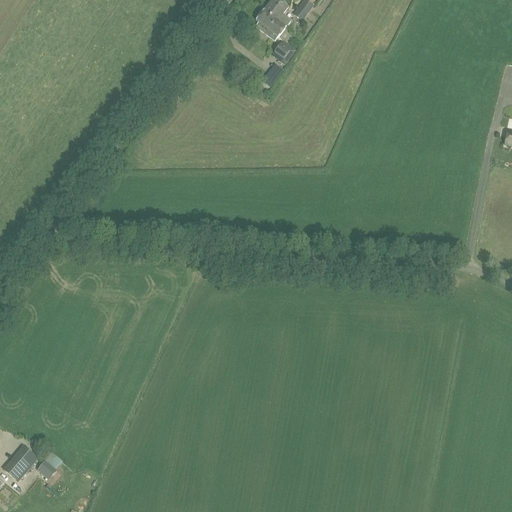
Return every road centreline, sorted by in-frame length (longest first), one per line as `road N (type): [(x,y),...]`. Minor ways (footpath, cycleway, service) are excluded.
road 1 (unclassified): [(511,286),(479,269),(434,263),(42,244)]
road 2 (unclassified): [(42,244),(226,0)]
